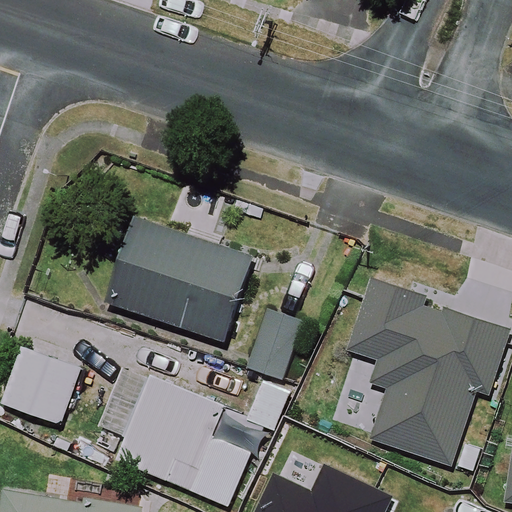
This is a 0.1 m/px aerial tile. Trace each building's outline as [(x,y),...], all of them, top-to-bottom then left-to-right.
[(228,343),(257,259),(141,220),(113,304),(228,343)] [(450,312),(446,322),(418,312),(422,301),(378,284),(351,353),(387,367),(379,388),(394,394),(377,438),(456,469),(508,335),(450,312)] [(305,322),(262,307),(242,365),(285,380),(305,322)] [(84,370),(25,350),(6,405),(65,425),(84,370)] [(217,437),(230,405),(157,375),(154,381),(127,370),(103,428),(130,439),(121,461),(233,507),(255,453),(217,437)] [(399,511),(403,504),(330,471),(289,453),(262,511),(399,511)] [(118,511),(11,495),(8,511),(118,511)]
